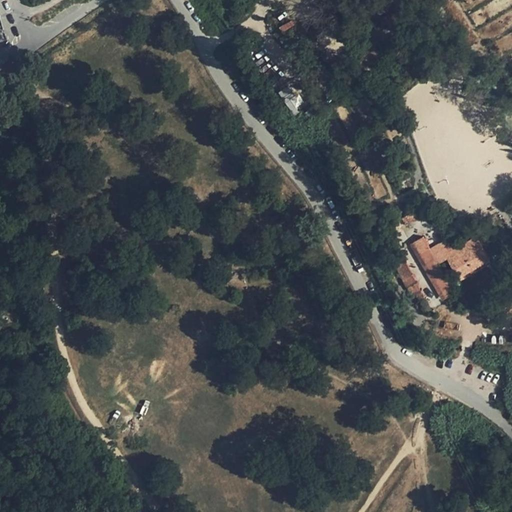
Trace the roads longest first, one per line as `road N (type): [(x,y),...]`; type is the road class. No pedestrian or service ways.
road 1 (unclassified): [(511,433),(494,413),(407,360),(381,332),(302,181),(245,111),(177,0)]
road 2 (track): [(25,43),(62,355),(78,395),(153,511)]
road 3 (track): [(442,378),(364,511)]
